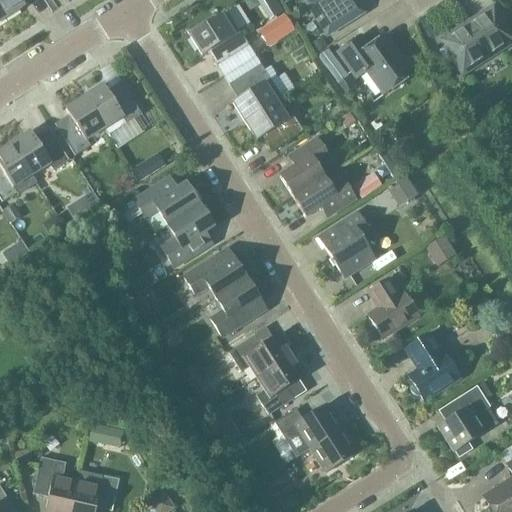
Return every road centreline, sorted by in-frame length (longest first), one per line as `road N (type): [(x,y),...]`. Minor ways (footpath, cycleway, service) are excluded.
road 1 (residential): [(123,14),(408,460)]
road 2 (residential): [(0,92),(123,14)]
